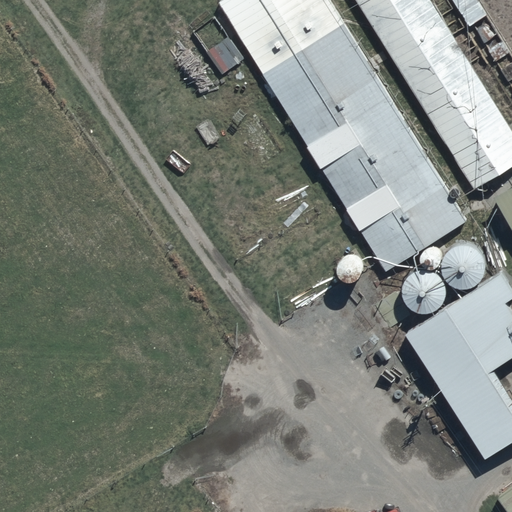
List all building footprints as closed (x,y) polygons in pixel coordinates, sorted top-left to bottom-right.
[(354,0),(470,183),(511,156),(511,124),(434,0),(215,0),(384,267),(465,216),(329,0),(354,0)] [(511,223),(511,175),(493,185),(511,223)] [(441,262),(442,264),(443,267),(443,268),(444,269),(445,271),(446,272),(447,274),(449,275),(450,276),(452,277),(453,278),(455,279),(457,280),(459,280),(461,281),(463,281),(465,281),(466,280),(468,280),(470,279),(472,279),(474,278),(475,277),(477,276),(478,274),(480,273),(481,272),(482,270),(483,268),(484,267),(484,265),(485,263),(485,261),(485,259),(485,257),(485,255),(484,253),(484,251),(483,250),(482,248),(481,246),(480,245),(479,243),(478,242),(476,241),(474,240),(473,239),(471,238),(469,237),(467,237),(465,237),(464,237),(462,237),(460,237),(458,237),(456,238),(454,238),(452,239),(451,240),(449,241),(448,243),(446,244),(445,246),(444,247),(443,249),(443,251),(442,252),(441,254),(441,256),(441,258),(441,260),(441,262)] [(343,256),(342,257),(341,258),(341,259),(340,260),(340,261),(339,262),(339,263),(339,264),(339,265),(339,266),(339,267),(339,268),(339,269),(340,270),(340,271),(341,272),(341,273),(342,274),(343,275),(344,275),(345,276),(346,277),(347,277),(348,277),(349,278),(350,278),(351,278),(352,278),(353,278),(354,278),(355,277),(356,277),(357,277),(358,276),(359,275),(360,275),(361,274),(361,273),(362,272),(362,271),(363,270),(363,269),(364,268),(364,267),(364,266),(364,265),(364,264),(364,263),(363,262),(363,261),(362,260),(362,259),(361,258),(361,257),(360,256),(359,256),(358,255),(357,254),(356,254),(355,254),(354,253),(353,253),(352,253),(351,253),(350,253),(349,253),(348,253),(347,254),(346,254),(345,255),(344,256),(343,256)] [(402,287),(402,289),(403,292),(403,293),(404,294),(405,296),(406,298),(408,299),(409,300),(411,302),(412,303),(414,303),(416,304),(418,305),(419,305),(421,305),(423,306),(425,305),(427,305),(429,305),(431,304),(433,303),(434,303),(436,302),(438,300),(439,299),(440,298),(441,296),(443,295),(443,293),(444,291),(445,289),(445,287),(445,285),(446,284),(445,282),(445,280),(445,278),(444,276),(443,274),(443,272),(442,271),(440,269),(439,268),(438,267),(436,265),(435,264),(433,263),(431,263),(429,262),(427,262),(425,261),(423,261),(422,261),(420,262),(418,262),(416,263),(414,263),(412,264),(411,265),(409,266),(408,268),(406,269),(405,271),(404,272),(403,274),(403,276),(402,278),(402,280),(401,281),(401,283),(401,285),(402,287)] [(511,349),(511,305),(504,294),(511,289),(511,284),(500,266),(405,325),(485,452),(511,435),(511,391),(493,361),(511,349)] [(511,511),(511,480),(495,493),(509,511),(511,511)]
